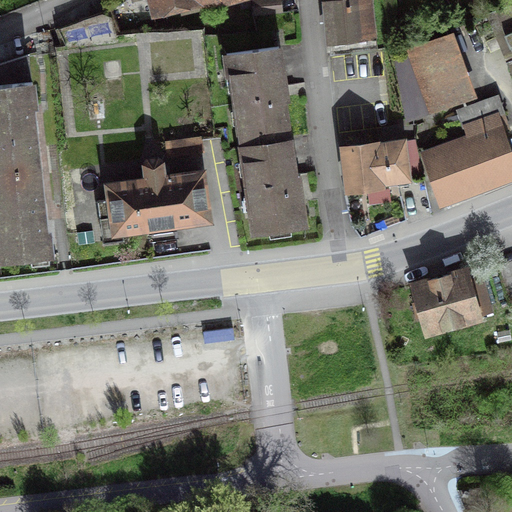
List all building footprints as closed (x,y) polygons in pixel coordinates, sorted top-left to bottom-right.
[(110,0),(109,0),(55,20),(65,49),(122,30),(110,0)] [(156,0),(159,11),(202,0),(156,0)] [(329,3),(333,43),(374,40),(370,0),(359,0),(358,0),(329,3)] [(511,0),(505,0),(487,7),(496,31),(511,25),(511,26),(511,0)] [(411,52),(431,105),(468,91),(448,38),(411,52)] [(230,58),(242,142),(292,136),(280,51),(230,58)] [(0,64),(0,170),(39,167),(30,56),(0,64)] [(443,206),(511,181),(511,166),(500,132),(426,157),(443,206)] [(305,231),(292,136),(242,142),(255,237),(305,231)] [(399,147),(349,154),(355,192),(404,185),(399,147)] [(0,257),(55,253),(39,167),(0,170),(0,257)] [(114,239),(206,226),(200,181),(108,194),(114,239)] [(425,332),(485,314),(470,263),(409,281),(425,332)] [(497,478),(467,481),(468,499),(499,497),(497,478)] [(258,511),(257,503),(233,506),(233,511),(258,511)]
